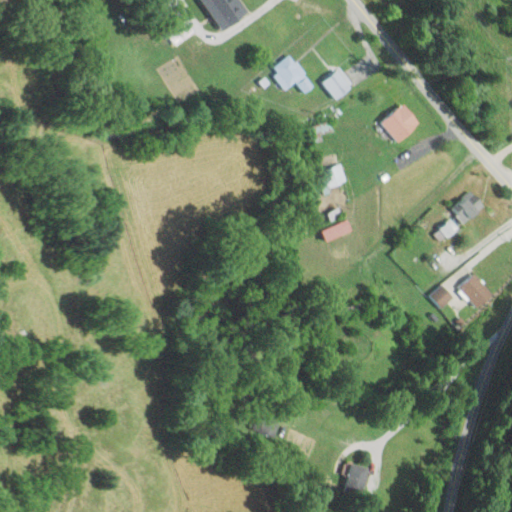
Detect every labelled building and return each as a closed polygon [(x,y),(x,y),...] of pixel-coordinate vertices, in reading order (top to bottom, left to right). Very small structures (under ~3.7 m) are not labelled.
[(271,28),(254,8),(237,22),(253,42),(271,28)] [(305,93),(314,84),(288,56),(270,73),(286,90),(295,82),(305,93)] [(334,101),(353,88),(340,69),(321,82),(334,101)] [(421,124),(404,103),(381,122),(398,143),(421,124)] [(315,173),(321,191),(347,181),(341,163),(315,173)] [(484,205),(469,191),(450,210),(465,225),(484,205)] [(473,308),(490,299),(474,269),(457,278),(473,308)] [(452,298),(441,285),(430,295),(441,307),(452,298)] [(341,316),(371,312),(370,303),(340,307),(341,316)] [(347,491),(365,492),(367,467),(349,465),(347,491)]
